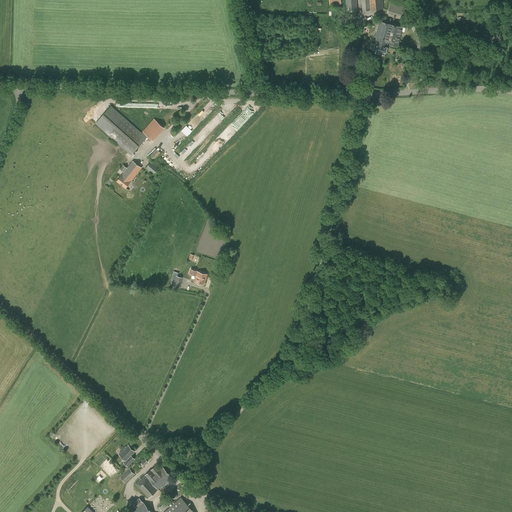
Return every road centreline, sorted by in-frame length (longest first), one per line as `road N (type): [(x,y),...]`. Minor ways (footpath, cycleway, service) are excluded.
road 1 (track): [(366,95),(295,354),(218,432),(200,495)]
road 2 (unclassified): [(200,495),(0,303)]
road 3 (unclassified): [(511,91),(260,93)]
road 4 (unclassified): [(260,93),(17,83)]
road 5 (unknown): [(142,440),(207,294)]
